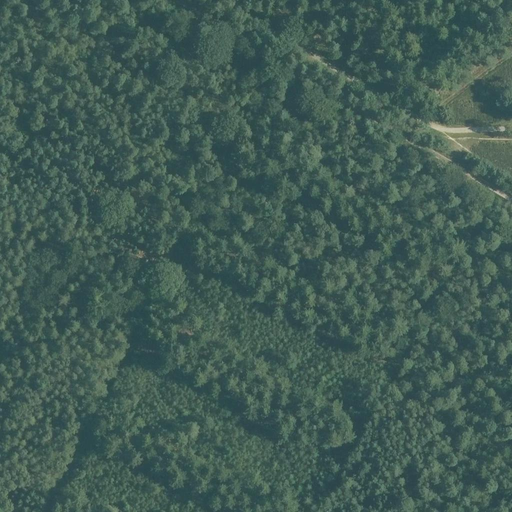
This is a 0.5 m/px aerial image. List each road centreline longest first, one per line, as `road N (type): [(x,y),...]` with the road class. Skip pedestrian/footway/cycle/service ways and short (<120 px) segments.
road 1 (track): [(176,0),(459,167)]
road 2 (track): [(407,138),(511,53)]
